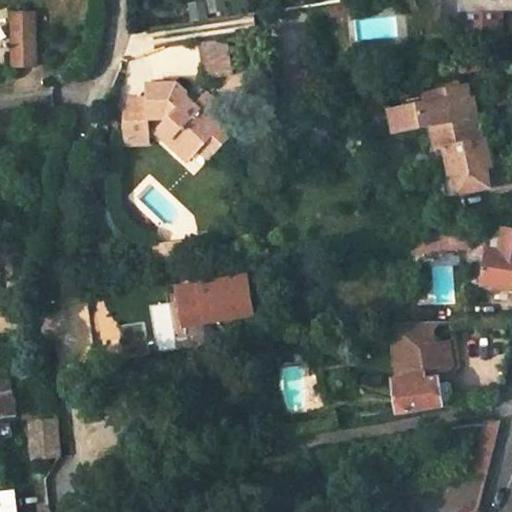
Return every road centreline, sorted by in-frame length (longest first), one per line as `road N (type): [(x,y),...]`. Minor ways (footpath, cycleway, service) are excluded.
road 1 (residential): [(511,406),(199,461),(87,442)]
road 2 (residential): [(92,88),(67,173),(59,277),(66,357),(87,442)]
road 3 (unknown): [(112,45),(259,29),(282,40),(303,84)]
